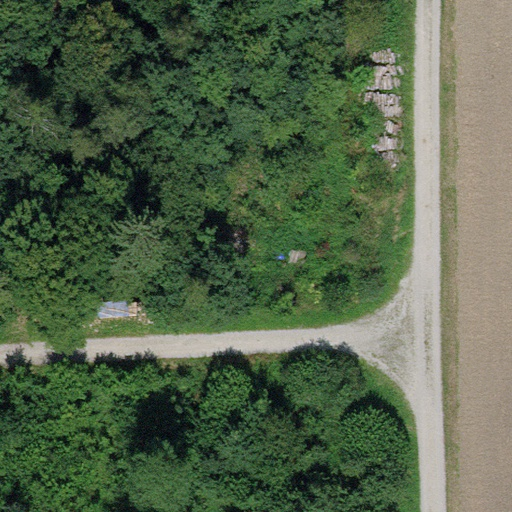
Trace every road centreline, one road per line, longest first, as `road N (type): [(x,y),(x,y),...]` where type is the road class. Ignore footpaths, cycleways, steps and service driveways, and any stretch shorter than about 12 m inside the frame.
road 1 (track): [(424,511),(430,0)]
road 2 (track): [(0,370),(426,352)]
